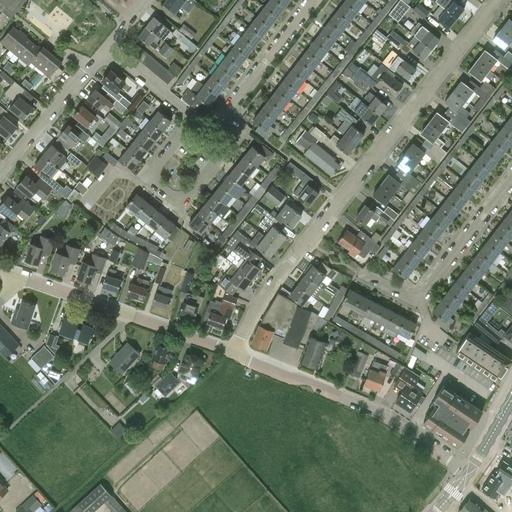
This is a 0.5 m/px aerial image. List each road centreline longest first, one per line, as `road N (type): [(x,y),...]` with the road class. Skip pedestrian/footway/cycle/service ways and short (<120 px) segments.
road 1 (residential): [(233,354),(258,304),(495,0)]
road 2 (residential): [(466,474),(380,412),(233,354)]
road 3 (residential): [(233,354),(16,276)]
road 4 (residential): [(359,273),(411,297),(423,292),(511,179)]
road 5 (residential): [(222,118),(233,143),(182,200),(151,176),(194,122)]
road 6 (residential): [(0,174),(105,50)]
road 7 (residential): [(222,118),(314,0)]
